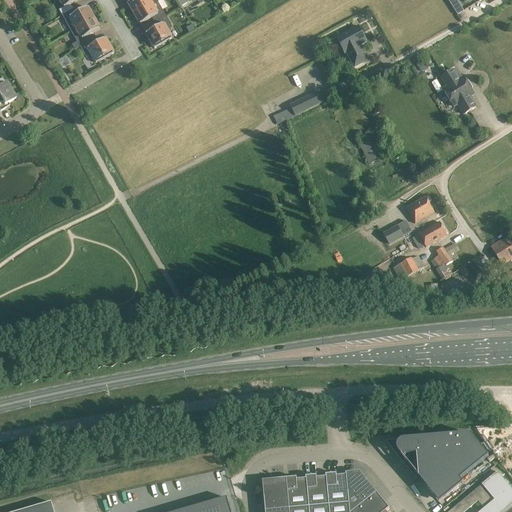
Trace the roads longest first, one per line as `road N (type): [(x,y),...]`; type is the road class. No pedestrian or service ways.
road 1 (unclassified): [(0,440),(332,393)]
road 2 (primary): [(511,324),(347,339),(210,365)]
road 3 (track): [(268,123),(0,265)]
road 4 (primary): [(210,365),(511,350)]
road 5 (primary): [(0,407),(210,365)]
road 6 (unclassified): [(332,393),(511,392)]
road 7 (residential): [(37,105),(133,54),(103,0)]
road 8 (unclassified): [(339,452),(258,466),(247,487),(252,511)]
